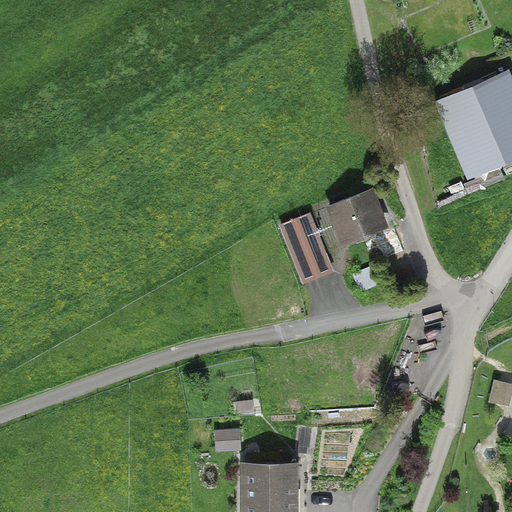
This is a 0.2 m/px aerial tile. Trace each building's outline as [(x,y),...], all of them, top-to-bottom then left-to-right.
[(511,160),(511,75),(509,68),(434,100),(468,179),(511,160)] [(389,227),(373,188),(326,206),(342,246),(389,227)] [(311,212),(279,224),(303,284),(334,271),(311,212)] [(509,406),(511,394),(511,383),(494,379),(489,401),(509,406)] [(239,428),(214,430),(215,452),(241,450),(239,428)] [(241,463),(240,511),(298,511),(298,463),(241,463)]
